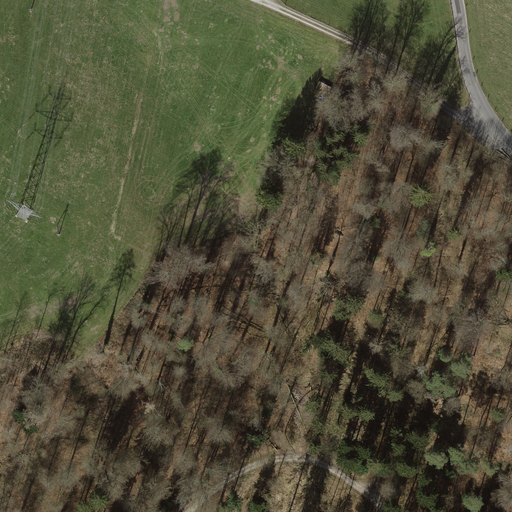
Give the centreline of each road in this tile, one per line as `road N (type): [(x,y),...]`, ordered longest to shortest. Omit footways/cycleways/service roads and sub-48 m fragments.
road 1 (track): [(259,0),(357,44),(450,112),(486,115)]
road 2 (track): [(390,511),(343,476),(283,457),(246,465),(188,511)]
road 3 (unclassified): [(456,0),(474,92),(511,143)]
